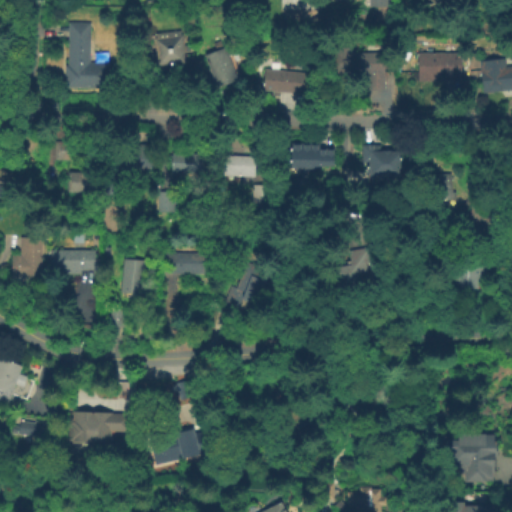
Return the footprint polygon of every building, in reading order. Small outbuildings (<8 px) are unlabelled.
[(110,87),(110,89),(68,89),(69,24),(91,24),(91,65),(110,65),(110,87)] [(156,37),(182,33),(188,73),(162,77),(156,37)] [(357,40),(356,55),(386,55),(386,89),(367,89),(367,75),(339,75),(339,40),(357,40)] [(217,89),(207,57),(226,50),(237,83),(217,89)] [(417,51),(416,81),(434,81),(434,72),(442,73),(442,79),(459,79),(459,51),(417,51)] [(511,92),(485,96),(482,71),(511,67),(511,92)] [(263,91),(265,69),(301,73),(299,94),(263,91)] [(45,163),(45,141),(74,141),(74,163),(45,163)] [(127,168),(127,145),(152,145),(152,168),(127,168)] [(323,146),(323,152),(335,152),(335,169),(292,169),(292,146),(323,146)] [(368,165),(364,165),(364,150),(400,150),(400,153),(403,153),(403,183),(368,182),(368,165)] [(170,173),(197,172),(196,151),(169,152),(170,173)] [(226,181),(226,157),(257,157),(257,181),(226,181)] [(68,191),(68,174),(95,174),(95,191),(68,191)] [(432,197),(432,177),(450,177),(450,197),(432,197)] [(254,205),(254,187),(271,187),(271,205),(254,205)] [(159,215),(159,193),(177,193),(177,215),(159,215)] [(43,278),(13,278),(13,257),(22,257),(23,239),(43,239),(43,278)] [(347,293),(339,256),(372,249),(380,286),(347,293)] [(81,277),(53,277),(53,251),(95,251),(95,270),(81,270),(81,277)] [(168,275),(168,253),(213,253),(213,275),(168,275)] [(120,257),(145,260),(141,294),(116,291),(120,257)] [(455,267),(488,267),(488,291),(455,291),(455,267)] [(92,270),(79,269),(78,289),(91,289),(92,270)] [(219,304),(228,287),(235,291),(246,273),(272,288),(261,307),(247,299),(237,315),(219,304)] [(109,327),(124,324),(121,307),(106,310),(109,327)] [(0,402),(0,360),(23,369),(9,406),(0,402)] [(176,384),(189,380),(195,398),(181,402),(176,384)] [(118,383),(136,383),(135,400),(118,400),(118,383)] [(13,434),(14,425),(21,426),(21,421),(35,423),(35,420),(50,422),(48,438),(13,434)] [(72,422),(107,424),(106,447),(70,445),(72,422)] [(201,455),(150,470),(143,447),(177,436),(175,431),(192,425),(201,455)] [(494,470),(494,481),(469,481),(469,472),(457,472),(457,440),(494,440),(494,470)] [(387,488),(387,511),(359,511),(359,507),(346,507),(346,492),(359,492),(359,488),(387,488)] [(264,511),(283,502),(287,511),(264,511)] [(483,511),(494,511),(494,504),(449,503),(448,511),(483,511)]
